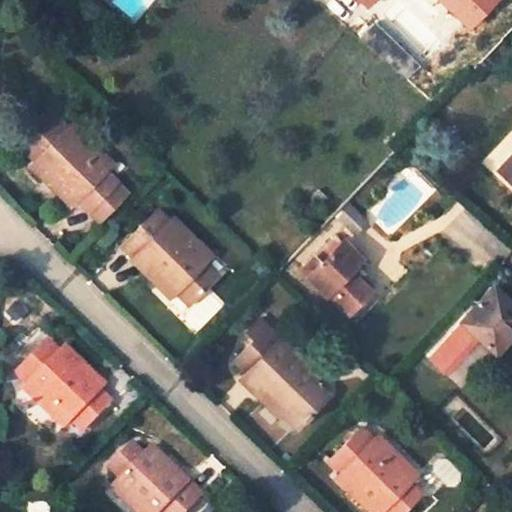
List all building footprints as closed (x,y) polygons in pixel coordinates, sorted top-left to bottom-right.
[(443,0),(458,14),(472,0),(443,0)] [(96,151),(70,124),(64,130),(53,118),(21,148),(32,160),(26,165),(38,177),(44,172),(69,198),(81,210),(110,183),(99,171),(88,158),(96,151)] [(511,150),(495,168),(511,184),(511,150)] [(88,158),(99,171),(107,163),(96,151),(88,158)] [(38,177),(63,203),(69,198),(44,172),(38,177)] [(92,222),(120,194),(110,183),(81,210),(92,222)] [(342,201),(331,212),(349,231),(360,219),(342,201)] [(203,276),(193,265),(201,257),(173,230),(168,235),(157,225),(126,257),(136,267),(130,274),(143,286),(150,280),(174,304),(187,316),(215,287),(203,276)] [(339,240),(315,263),(310,258),(299,268),(305,275),(304,276),(323,295),(325,293),(345,313),(367,292),(346,272),(360,259),(339,240)] [(212,267),(201,257),(193,265),(203,276),(212,267)] [(143,286),(168,310),(174,304),(150,280),(143,286)] [(511,306),(491,287),(457,324),(471,337),(475,332),(493,349),(511,328),(511,306)] [(257,371),(282,395),(294,406),(322,378),(311,367),(300,356),(307,348),(278,321),(273,326),(255,308),(243,321),(251,329),(232,347),(241,357),(236,363),(250,377),(257,371)] [(99,383),(71,355),(64,363),(53,353),(41,341),(14,369),(26,382),(50,407),(43,413),(57,426),(64,419),(75,430),(107,398),(95,387),(99,383)] [(53,353),(64,363),(71,355),(61,345),(53,353)] [(300,356),(311,367),(318,359),(307,348),(300,356)] [(250,377),(275,401),(282,395),(257,371),(250,377)] [(20,389),(43,413),(50,407),(26,382),(20,389)] [(357,431),(325,463),(337,475),(331,481),(344,494),(349,488),(374,511),(394,511),(414,493),(403,481),(392,471),(401,462),(375,437),(369,442),(357,431)] [(109,486),(132,509),(139,502),(149,511),(178,511),(199,492),(184,477),(178,484),(164,470),(170,464),(149,443),(141,452),(130,440),(106,464),(117,476),(109,486)] [(392,471),(403,481),(411,473),(401,462),(392,471)] [(164,470),(178,484),(184,477),(170,464),(164,470)] [(344,494),(362,511),(372,511),(374,511),(349,488),(344,494)] [(24,511),(46,511),(46,501),(24,501),(24,511)] [(132,509),(135,511),(149,511),(139,502),(132,509)]
